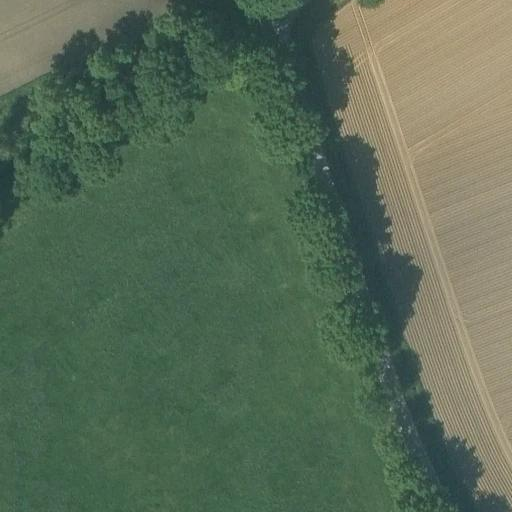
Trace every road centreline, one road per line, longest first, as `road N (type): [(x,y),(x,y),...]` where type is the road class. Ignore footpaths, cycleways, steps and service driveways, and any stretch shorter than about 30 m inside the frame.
road 1 (unclassified): [(443,511),(417,457),(268,17)]
road 2 (track): [(0,170),(268,17)]
